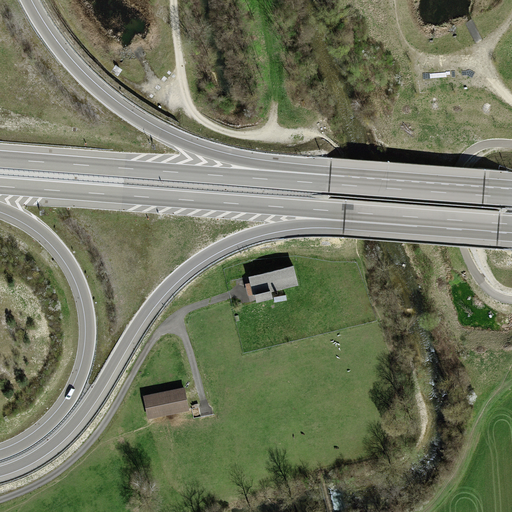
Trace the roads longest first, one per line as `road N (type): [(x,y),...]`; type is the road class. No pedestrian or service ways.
road 1 (motorway): [(0,472),(65,433),(163,291),(212,251),(273,229),(387,215)]
road 2 (motorway): [(377,186),(343,171),(244,161),(152,128),(79,72),(26,0)]
road 3 (motorway): [(0,186),(387,215)]
road 4 (motorway): [(377,186),(0,158)]
road 5 (motorway): [(0,207),(36,227),(70,263),(89,319),(70,398),(34,436),(0,453)]
road 6 (track): [(169,324),(68,466),(0,501)]
road 7 (track): [(173,0),(180,86),(196,116),(253,133),(318,131)]
road 8 (track): [(511,299),(488,289),(472,268),(457,211),(465,155),(483,144),(511,143)]
road 9 (track): [(283,135),(257,0)]
road 10 (motorway): [(511,197),(377,186)]
road 11 (motorway): [(387,215),(511,224)]
